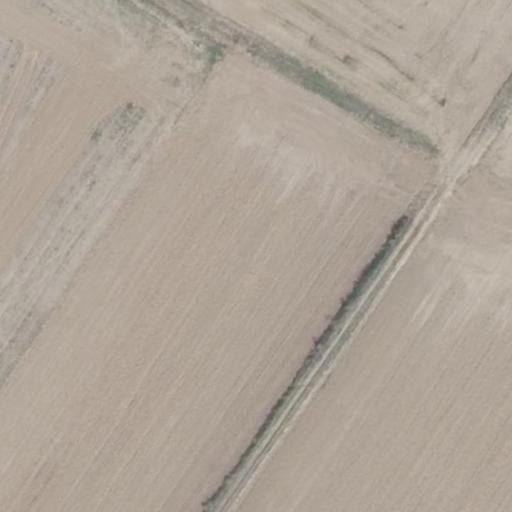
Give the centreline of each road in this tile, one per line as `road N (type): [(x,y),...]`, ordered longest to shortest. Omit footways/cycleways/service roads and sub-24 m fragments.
road 1 (track): [(432,174),(209,511)]
road 2 (track): [(149,0),(432,174)]
road 3 (track): [(511,58),(432,174)]
